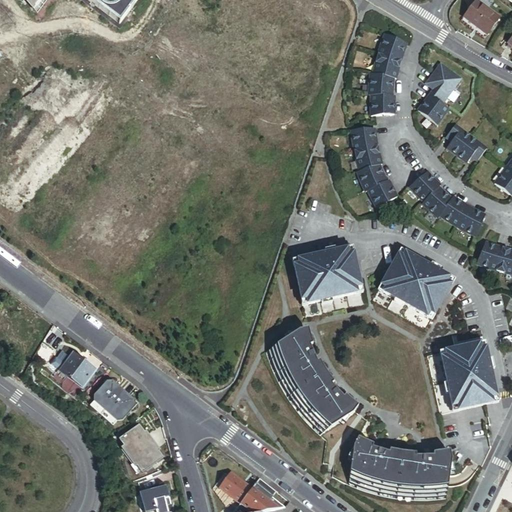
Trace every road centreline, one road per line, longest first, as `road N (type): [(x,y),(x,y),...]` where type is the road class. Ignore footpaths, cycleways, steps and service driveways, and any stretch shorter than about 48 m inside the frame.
road 1 (residential): [(0,263),(193,408)]
road 2 (residential): [(423,27),(404,93),(407,125),(461,190),(511,211)]
road 3 (residential): [(193,408),(334,511)]
road 4 (tertiary): [(80,511),(87,487),(80,450),(0,383)]
